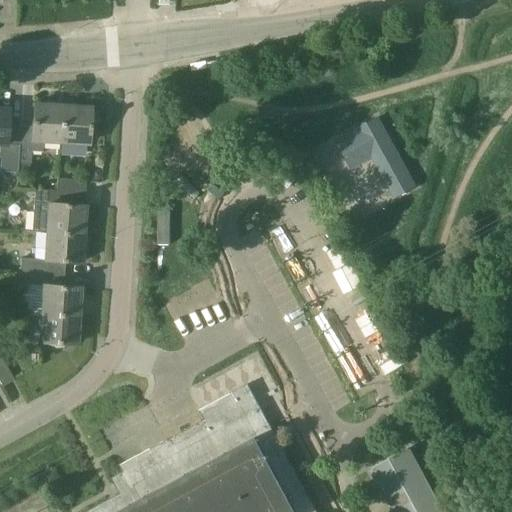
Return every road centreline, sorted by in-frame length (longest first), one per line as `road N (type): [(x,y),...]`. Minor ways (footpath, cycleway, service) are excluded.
road 1 (unclassified): [(0,439),(77,395),(112,351),(138,44)]
road 2 (tertiary): [(421,0),(138,44)]
road 3 (tertiary): [(138,44),(0,57)]
